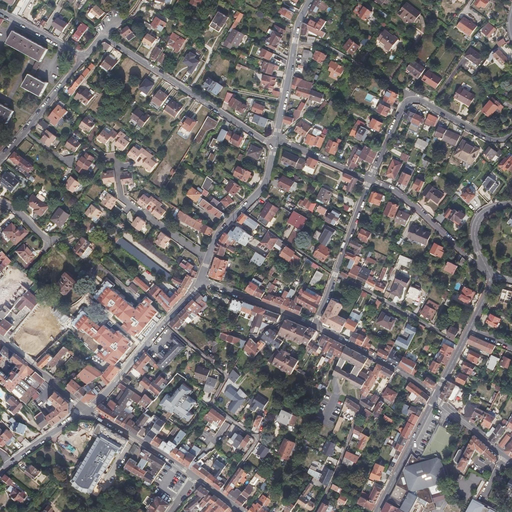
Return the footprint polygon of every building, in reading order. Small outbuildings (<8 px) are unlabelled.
[(295,13),(270,0),(269,0),(264,0),(260,7),(276,15),(277,13),(281,13),(292,18),(295,13)] [(325,11),(328,4),(321,0),(317,0),(313,7),(310,12),(315,15),(318,10),(319,7),(325,11)] [(99,18),(105,12),(96,4),(91,11),(96,15),(99,18)] [(422,14),(408,4),(400,14),(405,18),(407,16),(416,23),(422,14)] [(369,7),(368,8),(366,6),(360,14),(367,19),(373,11),(371,9),(369,7)] [(46,10),(44,9),(42,8),(34,21),(37,23),(46,10)] [(265,14),(258,10),(256,15),(263,19),(265,14)] [(386,19),(389,16),(380,10),(378,13),(386,19)] [(211,26),(221,32),(229,18),(219,12),(217,16),(210,12),(206,20),(212,24),(211,26)] [(236,20),(240,22),(244,15),(241,13),(238,18),(236,20)] [(153,26),(152,25),(149,23),(137,16),(134,18),(149,28),(151,29),(153,26)] [(69,24),(58,17),(53,25),(64,32),(69,24)] [(478,26),(465,17),(459,27),(471,36),(478,26)] [(157,18),(152,25),(153,26),(162,31),(167,24),(157,18)] [(321,31),(327,21),(322,19),(319,24),(314,21),(311,26),(321,31)] [(232,28),(235,29),(240,22),(236,20),(232,28)] [(79,28),(80,28),(85,31),(85,32),(89,26),(83,22),(79,28)] [(326,33),(321,31),(311,26),(304,23),(302,33),(307,34),(307,31),(315,35),(316,35),(319,36),(318,37),(321,38),(322,36),(324,37),(326,33)] [(495,29),(488,23),(481,32),(489,38),(495,29)] [(132,30),(133,29),(131,26),(123,32),(130,42),(137,37),(132,30)] [(277,26),(274,31),(283,35),(286,30),(277,26)] [(85,31),(80,28),(74,37),(79,40),(85,31)] [(234,45),(238,47),(245,34),(235,29),(232,28),(229,31),(231,32),(224,45),(231,50),(234,45)] [(32,56),(38,59),(41,61),(48,49),(14,30),(7,43),(32,56)] [(387,46),(386,47),(385,48),(390,51),(392,49),(393,49),(400,40),(399,40),(399,39),(394,35),(394,36),(385,30),(383,33),(382,32),(379,34),(381,36),(374,44),(378,47),(380,43),(382,42),(387,46)] [(271,38),(280,43),(284,36),(283,35),(274,31),(271,38)] [(148,34),(143,41),(152,47),(157,39),(148,34)] [(245,34),(238,47),(241,48),(248,36),(245,34)] [(174,35),(172,38),(170,41),(171,42),(170,45),(180,50),(185,41),(174,35)] [(366,47),(370,40),(366,37),(361,43),(366,47)] [(276,50),(279,46),(280,43),(271,38),(267,45),(276,50)] [(496,43),(499,47),(505,42),(503,39),(496,43)] [(345,48),(354,54),(360,46),(351,40),(345,48)] [(152,56),(157,59),(163,50),(158,47),(152,56)] [(274,54),(264,49),(260,56),(270,61),(274,54)] [(483,57),(470,49),(465,57),(478,65),(483,57)] [(310,51),(310,50),(305,50),(302,66),(308,67),(309,57),(313,58),(314,52),(310,51)] [(493,56),(502,65),(508,59),(499,50),(495,53),(493,56)] [(327,56),(318,51),(314,58),(324,63),(327,56)] [(492,56),(493,56),(495,53),(493,51),(492,51),(490,54),(488,56),(487,58),(490,60),(490,59),(491,59),(492,57),(492,56)] [(196,55),(191,52),(190,55),(189,54),(185,60),(185,63),(190,65),(190,68),(188,71),(193,73),(200,61),(195,58),(196,55)] [(109,56),(102,65),(110,72),(118,62),(109,56)] [(501,66),(502,65),(493,56),(492,56),(492,57),(500,66),(501,65),(501,66)] [(407,69),(412,72),(413,71),(416,74),(414,76),(419,79),(426,69),(418,63),(418,61),(416,59),(414,60),(407,69)] [(279,70),(280,67),(275,65),(265,62),(262,71),(273,75),(275,69),(279,70)] [(338,67),(340,65),(331,62),(329,66),(331,67),(329,71),(332,72),(329,77),(337,80),(339,75),(341,77),(346,68),(342,66),(341,69),(338,67)] [(77,82),(81,84),(95,66),(92,63),(77,82)] [(442,79),(429,71),(423,80),(435,89),(442,79)] [(34,76),(30,74),(29,73),(23,86),(41,96),(49,82),(47,82),(46,82),(34,76)] [(277,78),(265,75),(262,86),(275,89),(277,78)] [(210,78),(205,86),(218,95),(223,88),(210,78)] [(296,78),(294,85),(300,87),(312,90),(313,86),(313,84),(306,82),(306,81),(296,78)] [(154,85),(146,79),(142,84),(139,88),(143,91),(141,93),(146,97),(154,85)] [(72,95),(81,84),(77,82),(72,88),(71,88),(68,92),(72,95)] [(309,98),(310,98),(312,90),(300,87),(299,90),(297,95),(301,97),(302,95),(309,98)] [(454,97),(469,106),(475,96),(460,87),(454,97)] [(86,92),(84,91),(82,89),(75,98),(77,100),(79,98),(88,105),(94,97),(87,91),(86,92)] [(153,101),(161,106),(169,96),(161,90),(153,101)] [(312,90),(310,98),(321,102),(324,95),(314,91),(312,90)] [(384,100),(392,105),(394,101),(395,102),(398,95),(389,90),(384,100)] [(228,93),(225,102),(244,114),(247,106),(234,98),(236,95),(228,93)] [(468,108),(469,106),(454,97),(453,100),(464,106),(468,108)] [(482,111),(486,114),(497,100),(493,97),(482,111)] [(384,100),(379,110),(378,111),(387,116),(393,105),(392,105),(384,100)] [(500,110),(504,106),(497,100),(486,114),(490,117),(497,108),(500,110)] [(172,101),(165,110),(176,117),(183,108),(178,104),(177,105),(172,101)] [(298,110),(302,111),(307,103),(303,101),(298,110)] [(511,107),(511,105),(506,101),(503,105),(510,110),(511,107)] [(5,106),(0,102),(0,119),(7,123),(14,111),(5,106)] [(257,102),(255,108),(253,111),(263,115),(266,107),(262,105),(263,104),(257,102)] [(316,114),(320,116),(329,103),(325,102),(316,114)] [(54,112),(62,118),(68,111),(63,107),(60,105),(54,112)] [(137,108),(131,116),(138,121),(138,122),(143,126),(151,116),(147,113),(145,115),(144,114),(143,112),(137,108)] [(404,119),(412,122),(415,114),(417,111),(412,109),(411,112),(409,111),(408,114),(406,113),(404,119)] [(300,118),(302,111),(298,110),(296,110),(293,118),(286,117),(285,117),(284,122),(285,123),(291,125),(292,124),(300,118)] [(477,115),(472,111),(465,120),(470,123),(477,115)] [(56,126),(62,118),(54,112),(49,118),(53,120),(52,122),(56,126)] [(415,114),(412,122),(413,123),(420,126),(424,118),(415,114)] [(268,120),(256,115),(253,121),(258,123),(258,124),(265,127),(268,120)] [(429,115),(426,122),(435,126),(437,121),(436,121),(437,119),(429,115)] [(191,132),(197,123),(192,120),(189,118),(185,116),(181,122),(184,124),(183,127),(191,132)] [(87,129),(86,130),(89,132),(96,123),(93,121),(94,120),(90,118),(90,119),(87,117),(81,125),(84,127),(87,129)] [(208,117),(197,136),(201,138),(207,130),(206,129),(208,126),(213,129),(217,122),(211,118),(208,117)] [(374,119),(370,126),(380,131),(383,124),(374,119)] [(296,130),(306,137),(312,127),(302,120),(296,130)] [(46,129),(48,127),(49,126),(42,121),(40,122),(39,123),(46,129)] [(353,129),(359,132),(362,127),(362,126),(357,124),(356,123),(353,129)] [(420,126),(413,123),(410,129),(418,133),(421,127),(420,126)] [(188,136),(191,132),(183,127),(180,131),(188,136)] [(367,131),(362,127),(359,132),(356,138),(362,140),(362,141),(367,131)] [(442,142),(443,140),(447,130),(439,127),(435,136),(439,137),(438,140),(442,142)] [(52,141),(55,136),(50,132),(47,129),(44,133),(45,134),(43,136),(40,140),(48,146),(49,145),(50,144),(52,143),(52,141)] [(112,141),(115,137),(117,135),(111,131),(109,134),(104,129),(97,138),(98,138),(98,140),(100,141),(102,141),(102,142),(103,141),(106,143),(109,139),(112,141)] [(326,135),(322,133),(323,132),(322,131),(316,129),(314,129),(312,136),(309,135),(306,143),(314,146),(315,144),(321,147),(326,135)] [(214,161),(228,132),(223,130),(219,140),(215,138),(212,146),(217,149),(215,154),(212,152),(209,159),(214,161)] [(447,130),(443,140),(456,146),(460,136),(447,130)] [(117,135),(115,137),(119,140),(116,143),(119,145),(118,146),(119,147),(119,149),(121,150),(123,150),(129,142),(124,137),(126,135),(120,131),(117,135)] [(232,142),(235,134),(230,131),(226,139),(232,142)] [(232,142),(231,143),(240,147),(244,138),(240,136),(235,134),(232,142)] [(69,148),(72,150),(75,152),(81,144),(78,142),(79,141),(75,139),(75,140),(71,137),(65,146),(68,149),(69,148)] [(342,140),(337,138),(335,142),(331,140),(326,150),(335,154),(342,140)] [(415,145),(425,150),(428,143),(418,138),(415,145)] [(456,156),(463,160),(464,158),(472,162),(479,150),(463,141),(456,156)] [(252,145),(248,155),(259,159),(263,150),(252,145)] [(366,145),(363,151),(375,158),(378,152),(366,145)] [(139,156),(142,158),(147,151),(142,147),(139,150),(134,146),(128,154),(129,155),(129,157),(131,158),(133,158),(134,158),(137,160),(139,156)] [(489,146),(485,153),(495,161),(498,157),(499,158),(503,153),(499,150),(497,153),(489,146)] [(357,164),(358,161),(360,156),(363,151),(359,149),(357,154),(356,155),(353,162),(357,164)] [(147,151),(142,158),(146,161),(143,164),(146,166),(146,167),(147,170),(149,171),(151,171),(157,163),(151,159),(153,156),(147,151)] [(372,163),(375,158),(363,151),(360,156),(358,161),(361,162),(361,161),(362,161),(363,162),(365,159),(372,163)] [(303,170),(307,161),(286,152),(282,161),(303,170)] [(19,164),(23,159),(15,153),(11,158),(19,164)] [(91,162),(94,158),(87,153),(84,157),(83,156),(78,164),(79,165),(76,169),(83,174),(86,170),(88,171),(92,163),(91,162)] [(400,159),(407,162),(410,156),(403,153),(400,159)] [(511,156),(510,156),(508,159),(506,158),(500,165),(505,170),(507,167),(511,170),(511,156)] [(319,162),(310,158),(304,170),(313,174),(319,162)] [(421,158),(418,165),(427,169),(430,162),(424,160),(424,159),(421,158)] [(29,172),(33,167),(23,159),(19,164),(29,172)] [(393,159),(391,165),(392,165),(391,167),(390,167),(386,175),(395,179),(403,164),(393,159)] [(28,173),(29,172),(19,164),(16,168),(30,178),(31,176),(28,173)] [(28,173),(31,176),(36,169),(33,167),(29,172),(28,173)] [(239,167),(235,175),(248,181),(252,173),(239,167)] [(400,182),(407,185),(411,177),(411,176),(414,171),(406,167),(404,173),(400,182)] [(112,182),(115,181),(114,170),(110,171),(110,172),(107,173),(102,173),(104,183),(108,183),(108,184),(112,183),(112,182)] [(0,180),(1,181),(1,182),(12,191),(19,183),(12,177),(14,175),(10,172),(8,174),(6,172),(5,173),(5,172),(0,178),(0,179),(0,180)] [(121,173),(122,184),(126,183),(126,185),(130,184),(130,183),(134,182),(132,173),(129,173),(125,174),(125,172),(121,173)] [(343,180),(351,183),(353,177),(346,174),(343,180)] [(80,183),(71,176),(68,180),(69,181),(65,186),(72,192),(75,189),(76,190),(78,187),(77,186),(80,183)] [(204,189),(208,191),(212,184),(211,184),(213,180),(207,176),(202,187),(204,189)] [(496,181),(489,176),(483,183),(490,188),(489,189),(493,193),(499,185),(496,182),(496,181)] [(294,183),(295,184),(295,182),(284,177),(280,186),(290,191),(291,188),(292,188),(294,183)] [(352,193),(357,183),(358,179),(353,177),(351,183),(349,187),(347,191),(352,193)] [(225,189),(234,196),(241,187),(232,180),(225,189)] [(421,192),(425,183),(418,180),(414,189),(421,192)] [(423,194),(430,199),(431,198),(438,203),(444,196),(430,185),(423,194)] [(192,188),(188,195),(196,201),(201,194),(192,188)] [(323,188),(318,199),(328,203),(333,193),(323,188)] [(204,199),(209,192),(208,191),(204,189),(201,197),(204,199)] [(473,193),(469,189),(462,196),(469,202),(475,195),(473,193)] [(381,202),(383,202),(385,196),(373,192),(370,201),(380,205),(381,202)] [(104,200),(106,202),(109,198),(110,199),(112,196),(108,193),(104,198),(104,200)] [(149,204),(152,206),(156,200),(151,196),(149,198),(144,194),(141,198),(139,198),(138,200),(138,202),(143,206),(143,205),(147,207),(149,204)] [(33,195),(27,203),(35,209),(34,211),(41,216),(47,206),(44,204),(46,202),(46,199),(41,196),(39,196),(37,199),(33,195)] [(117,206),(120,202),(115,199),(112,196),(110,199),(109,198),(106,202),(107,202),(105,205),(114,212),(118,206),(117,206)] [(228,196),(217,205),(223,210),(225,207),(226,208),(233,202),(228,196)] [(317,204),(306,198),(304,201),(301,200),(299,203),(313,211),(317,204)] [(220,218),(224,213),(204,199),(200,204),(220,218)] [(155,215),(160,219),(162,218),(164,216),(163,214),(166,211),(160,206),(162,204),(156,200),(152,206),(155,209),(153,212),(156,214),(155,215)] [(103,214),(105,210),(95,203),(93,206),(92,205),(85,214),(92,219),(94,216),(98,219),(101,216),(99,214),(101,212),(102,213),(103,214)] [(263,216),(271,221),(279,209),(269,203),(265,209),(267,210),(263,216)] [(385,214),(393,218),(398,207),(389,203),(385,214)] [(325,215),(326,212),(328,210),(321,206),(318,210),(325,215)] [(60,209),(52,220),(61,226),(69,215),(60,209)] [(450,217),(454,211),(450,209),(446,214),(450,217)] [(177,218),(201,231),(205,224),(204,223),(198,220),(181,210),(177,218)] [(333,210),(332,213),(336,215),(332,223),(335,225),(337,221),(339,222),(341,218),(339,217),(341,214),(333,210)] [(456,219),(460,222),(466,215),(460,210),(458,212),(455,210),(454,211),(450,217),(454,221),(456,219)] [(411,215),(400,211),(395,221),(406,225),(411,215)] [(289,221),(303,229),(308,220),(294,212),(289,221)] [(331,212),(330,214),(328,216),(326,220),(332,223),(336,215),(332,213),(331,212)] [(259,229),(261,226),(244,214),(238,220),(243,224),(244,223),(246,220),(255,226),(258,228),(259,229)] [(268,226),(271,221),(263,216),(260,221),(268,226)] [(147,223),(140,217),(137,220),(136,219),(131,226),(141,232),(143,229),(144,230),(146,227),(145,226),(147,223)] [(85,228),(89,231),(93,226),(86,220),(82,225),(86,228),(85,228)] [(246,220),(244,223),(247,225),(248,224),(256,230),(258,228),(255,226),(246,220)] [(211,236),(214,229),(205,224),(201,231),(211,236)] [(11,225),(3,232),(14,244),(26,233),(22,229),(19,233),(11,225)] [(324,233),(332,237),(336,230),(328,226),(324,233)] [(420,230),(421,229),(413,226),(407,240),(425,248),(430,235),(420,230)] [(246,245),(249,241),(251,237),(252,236),(239,227),(238,228),(235,233),(232,232),(230,235),(235,238),(246,245)] [(294,244),(302,231),(296,227),(289,241),(294,244)] [(362,229),(360,233),(361,233),(360,236),(364,238),(363,241),(367,243),(371,234),(362,229)] [(273,249),(276,244),(280,239),(269,231),(262,243),(272,250),(273,249)] [(157,238),(157,239),(166,246),(167,247),(169,243),(168,242),(171,239),(160,232),(156,238),(157,238)] [(232,242),(235,238),(230,235),(227,233),(226,232),(220,243),(224,246),(229,239),(232,242)] [(169,266),(173,261),(147,241),(144,239),(143,238),(139,236),(136,241),(169,266)] [(121,237),(116,243),(168,282),(173,277),(121,237)] [(92,244),(84,238),(82,240),(82,241),(77,247),(76,246),(73,250),(83,258),(84,258),(87,257),(93,250),(90,247),(92,244)] [(287,247),(287,246),(282,243),(284,241),(280,238),(280,239),(276,244),(283,249),(285,250),(287,247)] [(164,249),(166,246),(157,239),(155,242),(164,249)] [(358,256),(361,250),(363,246),(352,241),(351,240),(349,246),(350,246),(356,248),(355,251),(349,249),(347,252),(358,256)] [(216,253),(225,256),(228,248),(224,246),(220,243),(216,253)] [(442,250),(443,247),(435,244),(430,254),(440,259),(444,251),(442,250)] [(315,256),(324,262),(331,250),(322,245),(315,256)] [(23,246),(16,251),(26,262),(32,257),(33,258),(35,256),(36,254),(34,252),(32,252),(30,254),(23,246)] [(261,249),(259,248),(257,251),(257,252),(252,261),(261,267),(271,253),(263,247),(261,249)] [(295,253),(287,247),(285,250),(282,254),(296,264),(301,258),(295,254),(295,253)] [(0,260),(2,263),(5,266),(10,262),(5,257),(0,252),(0,251),(0,260)] [(351,267),(352,268),(358,256),(347,252),(345,257),(352,260),(349,267),(351,267)] [(400,255),(397,264),(401,265),(401,264),(409,267),(412,260),(400,255)] [(361,257),(358,256),(352,268),(352,269),(349,275),(355,278),(357,279),(357,278),(361,270),(356,268),(361,257)] [(214,267),(225,271),(228,262),(217,258),(214,267)] [(445,270),(454,274),(457,266),(449,262),(445,270)] [(11,264),(7,269),(31,285),(34,280),(11,264)] [(272,275),(278,267),(275,265),(269,274),(272,275)] [(196,273),(191,269),(187,267),(185,270),(189,273),(188,275),(194,278),(196,273)] [(225,271),(214,267),(211,275),(223,279),(225,271)] [(384,267),(375,289),(378,290),(384,292),(386,287),(380,284),(387,268),(384,267)] [(357,278),(366,282),(369,275),(371,273),(362,269),(361,270),(357,278)] [(311,281),(314,283),(318,285),(323,274),(318,270),(311,281)] [(57,286),(66,294),(74,285),(75,286),(79,282),(68,272),(64,276),(65,277),(57,286)] [(404,286),(406,286),(409,279),(398,274),(391,293),(400,297),(404,286)] [(181,287),(187,290),(193,280),(194,278),(188,275),(186,278),(184,281),(181,287)] [(366,282),(369,284),(373,287),(376,282),(372,280),(373,277),(372,277),(369,275),(366,282)] [(137,277),(134,280),(147,291),(154,283),(150,280),(146,284),(137,277)] [(179,285),(181,287),(184,281),(174,277),(171,280),(177,284),(179,285)] [(255,295),(259,288),(263,283),(254,278),(252,282),(247,290),(255,295)] [(154,318),(159,312),(145,301),(141,305),(138,308),(113,289),(116,285),(109,280),(95,297),(125,321),(124,326),(136,337),(154,318)] [(31,288),(43,298),(47,293),(35,283),(31,288)] [(272,303),(276,296),(271,294),(274,289),(278,291),(280,288),(273,284),(270,288),(263,300),(272,303)] [(168,311),(173,306),(160,295),(163,291),(156,285),(150,292),(158,300),(168,311)] [(422,291),(410,286),(406,298),(417,302),(422,291)] [(184,295),(187,290),(181,287),(180,289),(178,291),(184,295)] [(465,287),(459,298),(469,303),(475,292),(465,287)] [(41,300),(43,298),(31,288),(28,290),(41,300)] [(259,288),(255,295),(262,297),(266,292),(259,288)] [(145,299),(146,297),(147,296),(139,289),(137,293),(145,299)] [(282,307),(289,309),(293,300),(292,299),(296,291),(295,290),(292,289),(290,293),(282,307)] [(289,309),(294,312),(297,305),(297,303),(301,294),(304,295),(306,291),(302,289),(299,293),(300,293),(299,296),(297,295),(295,300),(293,300),(289,309)] [(511,291),(503,289),(500,301),(510,303),(511,295),(511,291)] [(32,310),(38,303),(41,300),(28,290),(16,305),(22,310),(26,305),(32,310)] [(272,303),(282,307),(290,293),(285,290),(282,297),(280,296),(280,297),(276,296),(272,303)] [(160,295),(173,306),(184,295),(178,291),(171,298),(163,291),(160,295)] [(304,295),(320,304),(323,297),(318,295),(317,296),(311,293),(306,291),(304,295)] [(200,293),(194,299),(198,304),(202,300),(207,303),(208,301),(207,298),(206,300),(200,293)] [(316,313),(320,304),(304,295),(301,294),(297,303),(316,313)] [(345,326),(348,320),(338,315),(343,304),(338,302),(339,300),(332,297),(330,304),(322,321),(327,323),(325,326),(331,329),(333,326),(342,331),(345,326)] [(241,311),(241,310),(244,302),(234,298),(230,309),(238,312),(239,310),(241,311)] [(192,312),(197,314),(208,303),(207,303),(202,300),(198,304),(194,299),(186,307),(192,312)] [(381,309),(383,305),(384,303),(378,299),(375,305),(381,309)] [(429,300),(426,305),(436,311),(438,306),(429,300)] [(241,310),(247,312),(250,304),(244,302),(241,310)] [(249,313),(252,314),(255,306),(250,304),(247,312),(249,313)] [(22,310),(16,305),(10,312),(14,315),(16,317),(22,310)] [(302,307),(297,305),(294,312),(300,314),(302,307)] [(426,305),(422,313),(431,319),(436,311),(426,305)] [(263,321),(264,318),(266,310),(255,306),(252,314),(254,315),(256,315),(250,334),(254,334),(257,326),(260,328),(263,322),(263,321)] [(178,315),(185,321),(189,324),(195,317),(197,317),(198,315),(197,314),(192,312),(186,307),(178,315)] [(98,355),(115,366),(133,344),(118,329),(114,333),(105,325),(103,326),(89,315),(90,315),(84,309),(73,324),(84,333),(86,332),(105,346),(98,355)] [(280,315),(271,312),(269,319),(275,321),(277,322),(280,315)] [(354,331),(356,328),(362,316),(358,314),(354,321),(351,319),(354,312),(352,312),(348,320),(345,326),(354,331)] [(378,322),(385,326),(390,328),(395,319),(390,317),(383,313),(378,322)] [(491,314),(487,322),(497,327),(501,319),(491,314)] [(170,324),(177,330),(185,321),(178,315),(170,324)] [(390,328),(385,326),(384,328),(392,332),(399,319),(391,315),(390,317),(395,319),(390,328)] [(0,331),(5,335),(8,332),(13,326),(5,318),(4,320),(0,324),(0,331)] [(280,333),(286,335),(289,329),(291,330),(291,328),(291,326),(293,321),(287,318),(284,324),(280,333)] [(443,322),(438,319),(434,327),(439,329),(443,322)] [(310,342),(313,337),(306,333),(308,328),(293,321),(291,326),(291,328),(291,330),(289,329),(286,335),(287,338),(301,344),(302,342),(308,345),(310,342)] [(271,326),(263,322),(260,328),(259,332),(262,332),(271,326)] [(221,332),(231,335),(232,332),(233,332),(234,330),(232,330),(233,329),(227,327),(227,326),(223,325),(222,330),(221,332)] [(417,329),(408,325),(405,331),(410,334),(408,340),(399,335),(395,343),(407,349),(417,329)] [(313,337),(313,336),(317,331),(309,327),(308,328),(306,333),(313,337)] [(447,336),(454,340),(459,330),(451,327),(449,331),(447,336)] [(350,340),(356,343),(360,334),(357,333),(359,329),(356,328),(354,331),(350,340)] [(363,328),(362,331),(360,334),(367,337),(368,335),(369,332),(363,328)] [(277,337),(279,334),(271,329),(265,333),(275,339),(277,337)] [(240,345),(240,344),(242,339),(231,335),(221,332),(220,338),(239,344),(240,345)] [(262,337),(279,347),(281,344),(283,342),(277,337),(275,339),(265,333),(262,337)] [(319,348),(322,349),(329,337),(322,334),(316,345),(315,344),(312,350),(314,351),(316,352),(319,348)] [(362,346),(365,341),(367,337),(360,334),(356,343),(362,346)] [(161,368),(163,371),(187,345),(176,335),(172,340),(176,344),(164,356),(161,352),(158,355),(162,359),(157,364),(159,366),(161,368)] [(495,348),(496,346),(471,335),(467,342),(492,353),(495,348)] [(328,353),(330,350),(335,340),(329,337),(322,349),(328,353)] [(255,357),(259,352),(265,345),(266,344),(261,340),(257,344),(251,338),(245,348),(255,357)] [(209,339),(209,344),(213,344),(212,351),(217,351),(218,340),(209,339)] [(330,350),(335,353),(340,343),(335,340),(330,350)] [(445,344),(454,348),(456,345),(447,340),(445,344)] [(335,353),(341,356),(346,346),(340,343),(335,353)] [(197,348),(204,354),(207,350),(201,344),(197,348)] [(442,352),(450,357),(454,348),(445,344),(441,352),(442,352)] [(259,352),(262,354),(265,351),(268,347),(265,345),(259,352)] [(385,351),(390,353),(392,349),(393,347),(388,345),(385,351)] [(54,358),(51,363),(50,364),(53,367),(69,349),(65,346),(54,358)] [(342,369),(347,359),(351,352),(352,353),(353,350),(350,348),(346,346),(341,356),(333,374),(337,376),(340,371),(342,369)] [(0,353),(2,355),(5,357),(9,351),(3,347),(0,350),(0,353)] [(269,359),(268,360),(292,374),(294,369),(296,367),(299,360),(293,356),(290,354),(291,353),(282,348),(280,351),(277,349),(269,359)] [(388,359),(390,353),(385,351),(380,348),(378,354),(388,359)] [(400,365),(403,359),(395,355),(397,351),(392,349),(390,353),(388,359),(400,365)] [(333,358),(335,353),(330,350),(328,353),(327,355),(333,358)] [(358,377),(361,371),(365,363),(366,362),(366,363),(368,358),(369,358),(353,350),(352,353),(351,352),(347,359),(356,365),(352,373),(355,375),(352,379),(351,382),(355,384),(362,388),(366,381),(358,377)] [(471,351),(468,358),(477,363),(481,356),(471,351)] [(146,365),(149,361),(152,359),(146,352),(140,360),(146,365)] [(446,364),(450,357),(442,352),(438,360),(446,364)] [(18,376),(25,365),(26,364),(11,353),(8,359),(15,365),(4,377),(0,372),(0,384),(2,386),(7,380),(10,382),(18,376)] [(51,363),(54,358),(49,353),(37,364),(42,369),(49,361),(51,363)] [(489,359),(486,364),(489,365),(488,367),(493,369),(499,358),(494,356),(492,355),(491,357),(490,357),(489,359)] [(412,374),(414,368),(417,363),(404,357),(403,359),(400,365),(412,374)] [(511,360),(504,357),(501,364),(509,368),(511,360)] [(159,366),(157,364),(152,359),(149,361),(157,369),(159,366)] [(134,367),(140,372),(146,365),(140,360),(134,367)] [(441,364),(434,361),(430,370),(436,373),(441,364)] [(466,362),(462,370),(471,374),(475,367),(466,362)] [(379,375),(384,367),(377,363),(373,371),(379,375)] [(100,376),(104,374),(90,364),(75,378),(74,377),(73,379),(77,382),(80,379),(88,384),(100,376)] [(115,366),(112,364),(104,374),(111,381),(121,369),(115,366)] [(22,379),(26,374),(30,370),(25,365),(18,376),(10,382),(7,380),(2,386),(9,392),(10,392),(22,379)] [(150,368),(146,365),(140,372),(144,375),(150,368)] [(192,377),(207,382),(209,377),(209,376),(211,372),(195,366),(192,377)] [(394,373),(384,367),(379,375),(384,377),(385,375),(391,378),(394,373)] [(235,383),(239,378),(235,374),(237,371),(234,368),(229,378),(235,383)] [(358,377),(366,381),(373,371),(371,370),(370,370),(369,371),(370,372),(368,375),(361,371),(358,377)] [(370,391),(379,375),(373,371),(366,381),(362,388),(369,392),(370,391)] [(31,377),(40,385),(44,381),(34,373),(31,377)] [(459,377),(457,381),(464,384),(468,377),(461,373),(459,377)] [(110,383),(111,381),(104,374),(100,376),(107,385),(110,383)] [(156,381),(161,386),(166,380),(161,375),(156,381)] [(140,383),(148,389),(152,382),(149,379),(146,376),(141,382),(140,383)] [(437,382),(428,376),(424,382),(431,387),(435,386),(437,382)] [(207,382),(204,390),(210,391),(211,388),(214,389),(218,380),(209,377),(207,382)] [(10,392),(18,398),(29,385),(22,379),(10,392)] [(82,387),(83,387),(77,382),(73,379),(67,387),(75,394),(82,387)] [(154,380),(152,382),(148,389),(153,394),(150,398),(154,400),(164,389),(161,386),(156,381),(154,380)] [(161,386),(164,389),(169,382),(166,380),(161,386)] [(440,396),(448,402),(449,399),(452,401),(454,400),(460,389),(460,387),(456,385),(448,381),(440,396)] [(406,388),(412,392),(415,386),(410,382),(410,383),(406,388)] [(116,421),(130,398),(134,393),(120,383),(118,387),(122,390),(114,402),(111,400),(107,407),(102,404),(97,409),(99,411),(106,416),(115,421),(116,421)] [(25,404),(31,397),(35,392),(36,391),(29,385),(18,398),(25,404)] [(168,411),(165,415),(170,418),(174,412),(187,423),(193,417),(189,413),(196,405),(188,398),(193,392),(185,385),(180,391),(179,390),(172,398),(168,394),(160,404),(168,411)] [(81,398),(89,393),(84,386),(83,387),(82,387),(75,394),(81,398)] [(89,393),(81,398),(85,402),(87,402),(89,402),(101,390),(98,386),(89,393)] [(412,392),(416,396),(420,389),(415,386),(412,392)] [(240,395),(231,388),(225,395),(236,403),(229,413),(236,418),(248,401),(247,400),(250,396),(243,391),(240,395)] [(363,394),(367,396),(369,392),(362,388),(360,392),(363,394)] [(388,388),(383,396),(393,401),(397,393),(388,388)] [(416,396),(425,402),(428,398),(429,396),(420,389),(416,396)] [(43,412),(50,422),(53,426),(63,419),(70,413),(70,403),(57,392),(49,402),(52,405),(54,403),(58,407),(57,409),(48,416),(44,411),(43,412)] [(265,407),(270,399),(260,392),(251,405),(252,407),(255,409),(257,408),(260,404),(265,407)] [(139,402),(143,398),(134,393),(130,398),(134,401),(138,404),(139,402)] [(20,403),(9,394),(4,400),(9,404),(6,408),(11,413),(14,410),(15,410),(18,407),(17,406),(20,403)] [(144,406),(147,408),(154,400),(150,398),(146,394),(143,398),(139,402),(144,406)] [(366,398),(367,396),(363,394),(360,403),(372,409),(380,396),(375,394),(370,401),(366,398)] [(471,394),(468,400),(473,402),(476,397),(471,394)] [(415,399),(409,396),(406,402),(411,405),(414,401),(415,399)] [(116,421),(122,425),(132,413),(133,412),(126,408),(130,403),(132,404),(134,401),(130,398),(116,421)] [(359,408),(359,405),(347,398),(343,408),(347,410),(349,407),(358,413),(359,408)] [(381,413),(381,412),(383,409),(381,407),(384,403),(380,401),(376,407),(375,409),(381,413)] [(399,404),(395,402),(393,408),(398,410),(401,405),(399,404)] [(408,408),(410,406),(405,403),(405,405),(401,412),(408,415),(409,412),(412,414),(419,417),(422,412),(412,407),(410,410),(408,408)] [(470,422),(471,420),(477,407),(471,404),(464,417),(470,422)] [(138,420),(145,413),(147,410),(146,409),(147,408),(144,406),(134,421),(136,423),(138,420)] [(477,407),(471,420),(475,422),(476,419),(476,418),(477,416),(478,417),(480,416),(483,417),(484,421),(482,424),(490,428),(496,417),(488,413),(477,407)] [(204,418),(210,421),(216,411),(213,408),(209,414),(207,414),(204,418)] [(42,428),(50,422),(43,412),(42,411),(35,417),(42,428)] [(222,419),(224,417),(216,411),(210,421),(213,423),(216,419),(217,420),(219,417),(222,419)] [(287,424),(288,424),(292,415),(282,411),(278,420),(287,424)] [(126,427),(131,419),(134,415),(132,413),(122,425),(126,427)] [(138,420),(145,425),(150,417),(145,413),(138,420)] [(168,421),(170,418),(165,415),(163,413),(159,419),(166,423),(168,421)] [(408,422),(415,425),(419,417),(412,414),(411,417),(408,422)] [(511,414),(508,421),(507,423),(507,424),(508,425),(507,426),(511,428),(511,432),(510,435),(508,434),(507,435),(506,434),(498,445),(502,449),(511,436),(511,414)] [(254,425),(257,427),(258,427),(263,417),(262,416),(259,415),(254,425)] [(383,418),(393,424),(395,421),(385,415),(383,418)] [(361,436),(362,433),(362,432),(370,418),(368,417),(365,422),(362,420),(359,426),(357,425),(354,432),(361,436)] [(21,436),(23,430),(24,427),(16,424),(11,418),(8,420),(11,424),(8,428),(12,432),(21,436)] [(136,424),(136,423),(134,421),(131,419),(126,427),(138,434),(142,429),(136,424)] [(166,423),(159,419),(145,439),(152,443),(160,432),(166,423)] [(142,429),(143,427),(145,425),(138,420),(136,423),(136,424),(142,429)] [(402,435),(409,438),(415,425),(408,422),(405,429),(403,428),(403,429),(402,429),(400,434),(402,435)] [(100,474),(102,472),(106,463),(109,465),(113,458),(111,456),(115,450),(121,454),(129,441),(99,424),(94,433),(102,438),(96,448),(93,447),(89,453),(92,455),(86,465),(87,466),(85,469),(81,467),(77,474),(80,475),(76,482),(81,485),(81,486),(80,486),(81,487),(81,488),(82,489),(83,489),(84,489),(85,488),(90,490),(94,483),(97,485),(101,478),(102,475),(100,474)] [(506,428),(505,427),(504,426),(500,424),(496,429),(492,434),(490,437),(489,439),(494,444),(499,437),(504,429),(505,430),(506,428)] [(175,426),(170,434),(173,436),(177,430),(180,432),(181,430),(175,426)] [(146,429),(143,427),(142,429),(138,434),(142,437),(146,429)] [(0,434),(0,438),(4,443),(11,436),(5,430),(0,434)] [(173,442),(178,445),(187,433),(181,430),(180,432),(173,442)] [(152,443),(160,448),(165,441),(162,439),(165,436),(160,432),(152,443)] [(241,444),(245,439),(239,434),(237,432),(232,439),(231,438),(229,441),(239,448),(241,444)] [(364,450),(370,437),(362,433),(361,436),(359,439),(362,440),(359,446),(360,447),(359,448),(364,450)] [(246,447),(250,440),(252,438),(248,435),(245,439),(241,444),(244,445),(246,447)] [(398,443),(405,446),(409,438),(402,435),(399,440),(398,443)] [(467,448),(459,464),(458,467),(464,471),(468,463),(469,464),(471,459),(470,459),(476,448),(492,462),(495,462),(498,459),(497,456),(481,442),(474,435),(470,442),(467,448)] [(4,443),(7,446),(14,439),(11,436),(4,443)] [(287,438),(285,442),(283,445),(282,444),(280,449),(281,450),(280,454),(282,455),(288,458),(296,441),(287,438)] [(337,442),(328,439),(321,452),(331,456),(337,442)] [(176,447),(178,445),(173,442),(170,440),(168,443),(165,441),(160,448),(166,451),(171,454),(176,447)] [(402,451),(405,446),(398,443),(394,441),(392,446),(394,447),(398,449),(402,451)] [(129,454),(132,456),(138,447),(135,444),(129,454)] [(240,451),(244,445),(241,444),(239,448),(235,453),(237,455),(243,459),(245,455),(240,451)] [(455,461),(459,464),(467,448),(463,446),(461,450),(459,450),(454,459),(455,461)] [(183,463),(190,452),(184,448),(182,447),(180,450),(176,447),(171,454),(183,463)] [(191,469),(194,464),(192,463),(200,451),(193,447),(190,452),(183,463),(191,469)] [(393,461),(396,462),(402,451),(398,449),(395,456),(393,461)] [(139,464),(137,462),(136,464),(144,469),(149,461),(148,460),(151,454),(144,450),(141,456),(144,458),(139,465),(139,464)] [(226,466),(213,455),(209,452),(207,454),(204,456),(213,463),(212,465),(214,467),(216,465),(223,471),(226,466)] [(447,476),(442,460),(440,456),(437,454),(433,456),(433,455),(430,456),(428,457),(425,458),(422,458),(420,457),(418,459),(416,457),(414,455),(412,453),(408,462),(409,464),(406,466),(404,468),(404,471),(402,473),(396,485),(414,494),(424,475),(438,482),(442,481),(445,480),(447,476)] [(144,484),(150,488),(156,478),(166,464),(151,454),(148,460),(149,461),(154,464),(153,465),(152,465),(151,467),(152,467),(151,468),(154,469),(152,472),(149,470),(148,471),(144,479),(146,480),(144,484)] [(354,468),(357,463),(351,460),(345,457),(343,463),(354,468)] [(144,479),(148,471),(144,469),(136,464),(137,462),(131,458),(125,467),(129,470),(132,472),(144,479)] [(390,474),(396,462),(393,461),(390,466),(387,473),(390,474)] [(213,485),(217,479),(215,476),(197,463),(196,463),(194,464),(191,469),(213,485)] [(383,471),(387,473),(390,466),(386,464),(385,467),(377,463),(371,478),(374,479),(375,477),(379,479),(383,471)] [(30,468),(26,472),(35,479),(41,471),(33,465),(31,468),(30,468)] [(255,476),(264,482),(270,473),(261,466),(255,476)] [(323,483),(328,486),(335,471),(325,467),(322,474),(310,469),(308,473),(314,477),(323,483)] [(238,479),(239,480),(245,471),(241,468),(235,477),(238,479)] [(179,470),(175,476),(182,480),(185,475),(179,470)] [(1,479),(8,485),(11,480),(4,475),(1,479)] [(429,485),(438,482),(424,475),(414,494),(418,496),(416,500),(419,502),(425,505),(423,509),(428,511),(437,508),(434,501),(429,485)] [(320,488),(323,483),(314,477),(297,502),(310,510),(312,509),(315,506),(314,503),(310,501),(312,497),(308,495),(315,484),(320,488)] [(217,479),(213,485),(221,490),(225,484),(221,481),(217,479)] [(228,496),(232,490),(239,480),(238,479),(233,485),(230,483),(224,493),(228,496)] [(429,485),(434,501),(446,497),(442,481),(438,482),(429,485)] [(269,485),(264,482),(261,487),(265,490),(269,485)] [(340,493),(342,494),(345,487),(334,482),(331,488),(340,493)] [(10,493),(9,495),(15,500),(16,499),(20,502),(25,495),(21,491),(19,493),(18,492),(19,490),(17,488),(15,490),(9,485),(5,490),(10,493)] [(248,485),(243,492),(236,501),(239,504),(242,506),(246,501),(245,501),(252,491),(252,487),(248,485)] [(410,511),(416,500),(418,496),(414,494),(396,485),(391,495),(403,502),(400,508),(388,502),(382,511),(410,511)] [(196,506),(199,503),(203,499),(208,493),(209,492),(200,486),(196,492),(200,495),(196,500),(188,506),(185,510),(186,511),(189,511),(192,510),(196,506)] [(367,499),(376,503),(383,489),(377,486),(375,489),(374,488),(372,492),(374,492),(372,496),(369,494),(369,495),(367,499)] [(228,496),(236,501),(243,492),(237,488),(235,491),(232,490),(228,496)] [(491,490),(488,498),(498,503),(501,496),(499,495),(491,490)] [(204,507),(209,501),(212,497),(208,493),(203,499),(199,503),(204,507)] [(208,511),(212,508),(219,499),(214,495),(212,497),(209,501),(211,503),(202,511),(208,511)] [(257,511),(260,508),(264,503),(267,497),(263,495),(256,505),(254,503),(249,511),(248,511),(257,511)] [(356,502),(343,496),(343,495),(341,499),(346,502),(347,501),(354,505),(356,502)] [(391,495),(388,502),(400,508),(403,502),(391,495)] [(500,511),(477,499),(478,497),(474,495),(464,511),(500,511)] [(162,511),(164,510),(166,511),(169,506),(169,503),(158,496),(155,501),(152,499),(148,505),(151,507),(147,511),(162,511)] [(376,503),(367,499),(362,496),(360,500),(359,502),(373,510),(376,503)] [(217,511),(219,511),(221,510),(220,510),(224,504),(219,499),(212,508),(217,511)] [(326,499),(318,511),(330,511),(334,507),(330,505),(331,502),(326,499)] [(266,511),(260,508),(257,511),(290,511),(294,506),(289,503),(285,510),(285,511),(284,511),(266,511)]
